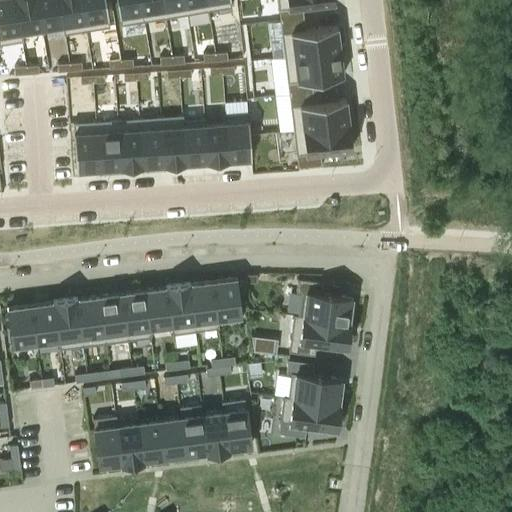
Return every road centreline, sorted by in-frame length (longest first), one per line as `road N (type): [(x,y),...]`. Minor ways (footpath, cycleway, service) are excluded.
road 1 (residential): [(354,511),(385,266),(236,262),(0,288)]
road 2 (residential): [(370,0),(390,180),(0,209)]
